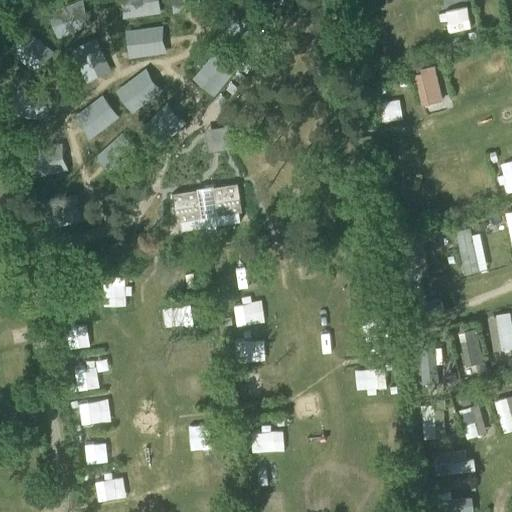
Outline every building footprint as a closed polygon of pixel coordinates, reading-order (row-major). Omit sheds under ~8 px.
[(161,0),(149,0),(129,1),(130,13),(162,12),(161,0)] [(211,57),(196,77),(210,87),(224,66),(211,57)] [(425,70),(422,60),(412,63),(415,73),(425,70)] [(94,138),(125,116),(108,93),(77,115),(94,138)] [(471,176),(476,193),(492,188),(487,170),(471,176)] [(174,191),(178,220),(242,213),(239,184),(215,187),(215,190),(199,192),(199,189),(174,191)] [(468,273),(489,269),(481,224),(459,228),(468,273)] [(257,302),(238,303),(239,323),(258,322),(257,302)] [(495,350),(511,347),(511,312),(490,315),(495,350)] [(366,368),(367,387),(389,386),(388,367),(366,368)] [(207,377),(186,377),(186,394),(207,394),(207,377)] [(509,432),(511,430),(511,393),(496,400),(509,432)] [(474,405),(460,408),(467,438),(480,434),(474,405)] [(215,451),(214,426),(198,427),(199,452),(215,451)] [(256,451),(284,449),(283,430),(255,432),(256,451)] [(90,464),(111,459),(107,440),(86,445),(90,464)] [(449,471),(474,470),(473,448),(448,449),(449,471)] [(261,465),(263,481),(279,479),(278,464),(261,465)] [(99,497),(119,494),(116,475),(96,477),(99,497)] [(288,511),(287,492),(272,492),(273,511),(288,511)] [(202,500),(203,511),(221,511),(220,498),(202,500)]
